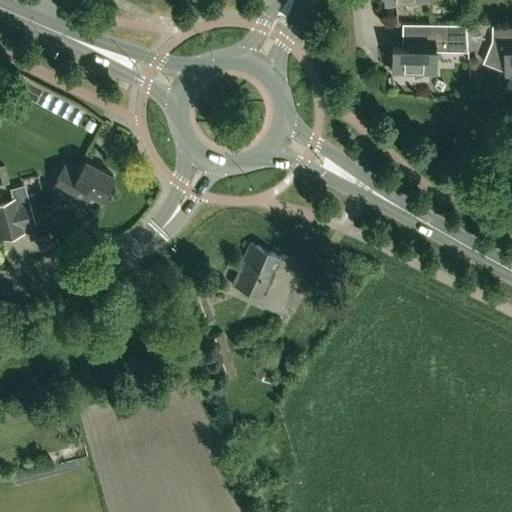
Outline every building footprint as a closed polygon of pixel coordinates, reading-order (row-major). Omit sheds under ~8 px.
[(421,23),(421,39),(407,38),(407,46),(392,46),(391,71),(411,71),(414,77),(429,71),(434,71),(434,49),(468,49),(466,23),(421,23)] [(511,23),(492,23),(492,39),(483,62),(507,71),(507,72),(511,72),(511,23)] [(63,168),(51,191),(82,207),(90,192),(102,198),(114,174),(86,160),(79,172),(77,170),(75,174),(63,168)] [(16,204),(14,197),(0,200),(0,238),(24,232),(22,227),(35,223),(29,201),(16,204)] [(264,294),(281,256),(251,242),(234,280),(264,294)] [(200,324),(213,317),(198,280),(185,287),(200,324)] [(218,380),(236,375),(224,334),(206,339),(218,380)] [(269,381),(279,350),(263,344),(252,375),(269,381)]
